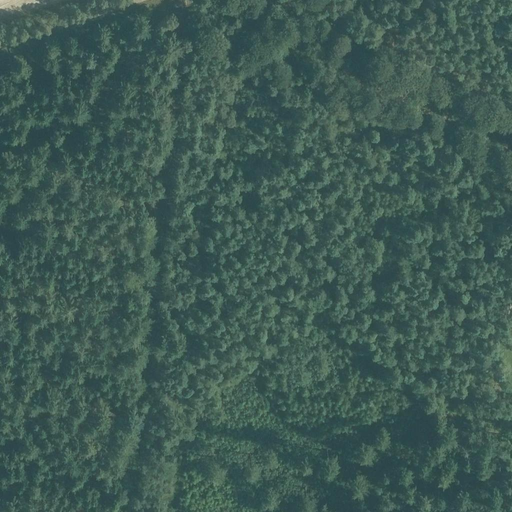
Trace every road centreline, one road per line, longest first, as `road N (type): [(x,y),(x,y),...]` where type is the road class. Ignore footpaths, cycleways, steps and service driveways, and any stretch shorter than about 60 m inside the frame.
road 1 (track): [(125,511),(185,0)]
road 2 (track): [(171,0),(0,209)]
road 3 (unclassified): [(0,48),(138,0)]
